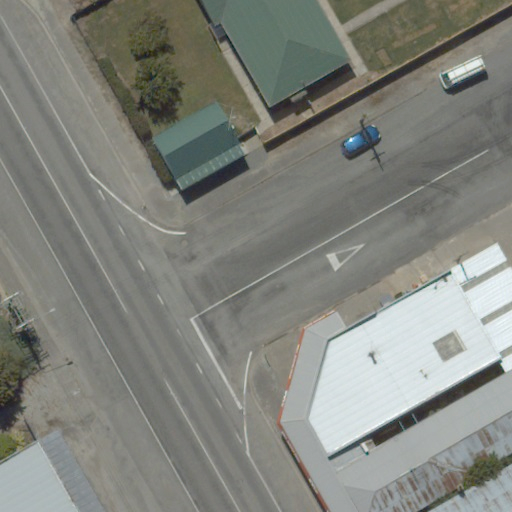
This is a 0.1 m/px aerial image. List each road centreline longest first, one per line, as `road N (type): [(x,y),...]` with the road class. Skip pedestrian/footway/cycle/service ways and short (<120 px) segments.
road 1 (residential): [(511,139),(144,346)]
road 2 (primary): [(144,346),(0,88)]
road 3 (primary): [(236,511),(144,346)]
